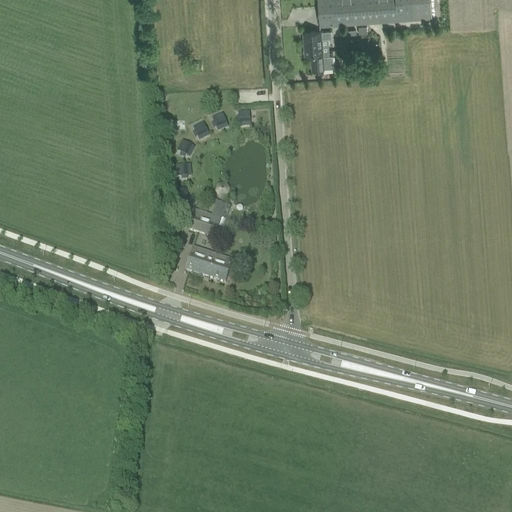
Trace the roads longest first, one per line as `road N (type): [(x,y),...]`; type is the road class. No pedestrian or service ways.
road 1 (unclassified): [(289,343),(269,0)]
road 2 (primary): [(24,264),(74,290),(286,358)]
road 3 (primary): [(289,343),(24,264)]
road 4 (primary): [(471,398),(451,385),(289,343)]
road 5 (primary): [(286,358),(449,400),(471,398)]
